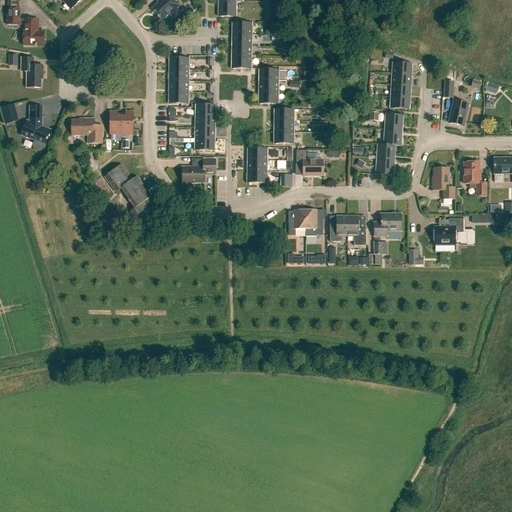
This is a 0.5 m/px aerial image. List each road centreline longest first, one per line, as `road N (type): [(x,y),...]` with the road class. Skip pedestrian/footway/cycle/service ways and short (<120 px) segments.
road 1 (track): [(399,511),(460,384),(235,357),(230,214)]
road 2 (residential): [(424,142),(411,185),(401,192),(294,193),(230,214)]
road 3 (residential): [(230,214),(184,210),(153,162),(153,40)]
road 4 (residential): [(102,100),(64,96),(66,48),(72,29),(107,0)]
